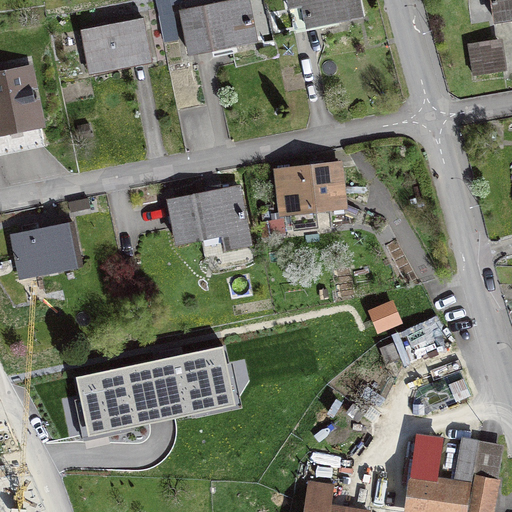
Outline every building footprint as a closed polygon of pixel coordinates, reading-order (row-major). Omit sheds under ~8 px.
[(232,46),(255,42),(246,0),(234,0),(182,10),(190,54),(213,50),(212,43),(231,39),(232,46)] [(287,0),(293,27),(359,14),(356,0),(287,0)] [(511,0),(491,0),(495,20),(511,17),(511,0)] [(88,67),(149,55),(142,18),(81,29),(88,67)] [(473,74),(503,70),(498,40),(468,45),(473,74)] [(0,131),(39,124),(28,67),(0,72),(0,131)] [(280,212),(342,205),(338,166),(276,172),(280,212)] [(169,199),(178,243),(202,239),(201,229),(220,226),(225,250),(249,245),(238,186),(169,199)] [(14,234),(22,272),(39,268),(40,274),(82,266),(73,222),(14,234)] [(137,378),(155,374),(151,353),(133,357),(137,378)] [(440,441),(418,438),(407,511),(466,511),(470,485),(435,481),(440,441)] [(501,450),(479,446),(474,473),(496,477),(501,450)] [(488,511),(495,481),(475,477),(468,511),(488,511)] [(366,511),(330,506),(333,488),(309,484),(304,511),(366,511)]
